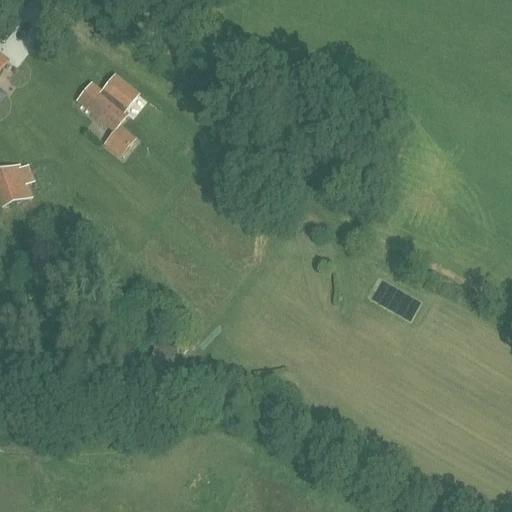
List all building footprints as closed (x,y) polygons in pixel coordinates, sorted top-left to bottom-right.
[(0,57),(0,76),(9,64),(0,57)] [(75,103),(111,132),(122,119),(114,112),(129,94),(113,80),(99,98),(96,95),(95,97),(86,90),(75,103)] [(134,114),(144,103),(135,96),(126,107),(134,114)] [(0,174),(0,212),(32,201),(26,186),(33,183),(28,169),(21,171),(19,168),(0,174)] [(151,370),(149,380),(171,384),(173,373),(151,370)]
